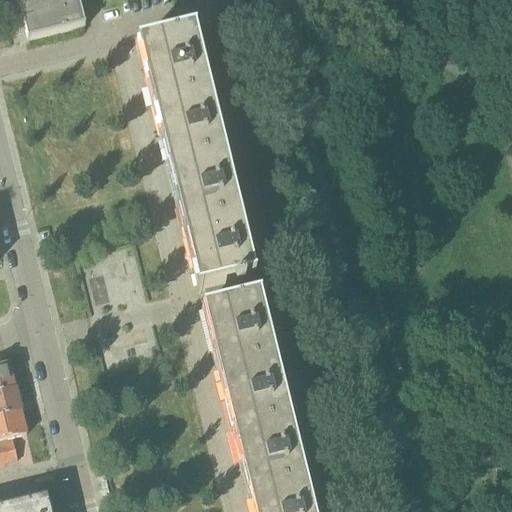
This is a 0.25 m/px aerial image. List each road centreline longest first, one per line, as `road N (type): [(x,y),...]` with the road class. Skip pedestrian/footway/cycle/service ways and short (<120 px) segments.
road 1 (unclassified): [(38,328),(84,511)]
road 2 (unclassified): [(0,171),(38,328)]
